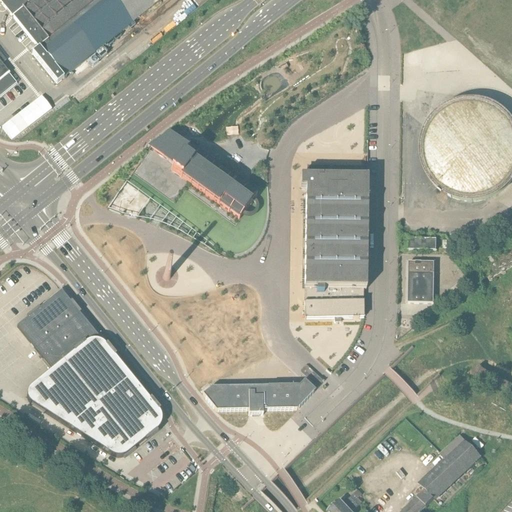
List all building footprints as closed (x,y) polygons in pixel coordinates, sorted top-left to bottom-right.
[(34,0),(22,10),(21,10),(22,11),(12,19),(37,50),(31,54),(56,85),(161,0),(0,0),(0,2),(2,0),(34,0)] [(17,0),(9,0),(5,3),(11,14),(22,8),(17,0)] [(0,81),(8,74),(13,71),(0,54),(0,81)] [(2,126),(11,140),(53,112),(44,98),(2,126)] [(422,147),(422,152),(422,156),(423,161),(423,165),(425,170),(427,174),(429,178),(431,182),(434,186),(437,189),(441,192),(444,195),(448,197),(453,199),(457,201),(462,202),(467,202),(472,203),(478,202),(483,201),(487,200),(492,198),(497,196),(501,193),(505,189),(508,186),(511,182),(511,180),(511,125),(508,121),(505,117),(501,114),(497,111),(492,109),(487,107),(482,105),(478,104),(473,104),(469,104),(464,104),(460,105),(455,107),(451,108),(447,110),(443,113),(439,116),(436,119),(433,122),(430,126),(428,130),(426,134),(424,138),(423,143),(422,147)] [(157,143),(151,148),(176,166),(173,171),(172,171),(171,172),(172,172),(181,178),(180,179),(181,179),(182,179),(190,185),(189,185),(190,186),(191,185),(197,190),(196,190),(197,191),(198,190),(200,192),(235,217),(238,220),(237,221),(239,222),(239,221),(255,199),(256,197),(251,193),(245,189),(231,178),(214,166),(207,162),(199,156),(194,152),(188,148),(188,149),(176,140),(180,134),(175,130),(168,135),(157,143)] [(303,305),(304,305),(304,321),(305,321),(305,320),(353,320),(359,320),(363,319),(363,304),(364,304),(364,303),(363,303),(363,291),(366,291),(367,179),(366,179),(366,168),(333,168),(333,179),(307,178),(300,178),(300,190),(305,190),(304,290),(304,304),(303,304),(303,305)] [(148,200),(126,183),(109,207),(136,216),(148,200)] [(511,231),(462,259),(463,272),(476,285),(481,283),(489,278),(490,282),(511,270),(511,231)] [(438,243),(410,242),(410,253),(438,253),(438,243)] [(408,305),(434,305),(434,264),(409,264),(408,305)] [(17,328),(52,371),(30,389),(28,391),(27,394),(26,396),(27,400),(28,401),(29,404),(76,434),(111,457),(115,458),(119,459),(122,458),(124,457),(158,430),(160,426),(161,422),(161,419),(160,416),(137,386),(97,336),(61,292),(17,328)] [(316,389),(323,382),(306,367),(305,367),(300,372),(301,374),(316,389)] [(212,389),(202,396),(216,413),(246,412),(248,412),(248,417),(262,416),(262,412),(264,412),(293,411),(296,411),(315,392),(314,392),(304,382),(303,384),(299,388),(297,388),(280,388),(268,388),(268,389),(257,389),(226,389),(212,389)] [(472,433),(466,439),(479,452),(485,446),(472,433)] [(353,511),(362,504),(358,500),(362,496),(358,491),(343,505),(340,502),(329,511),(353,511)] [(417,499),(426,508),(434,500),(425,491),(417,499)] [(402,511),(421,511),(426,508),(417,499),(402,511)]
